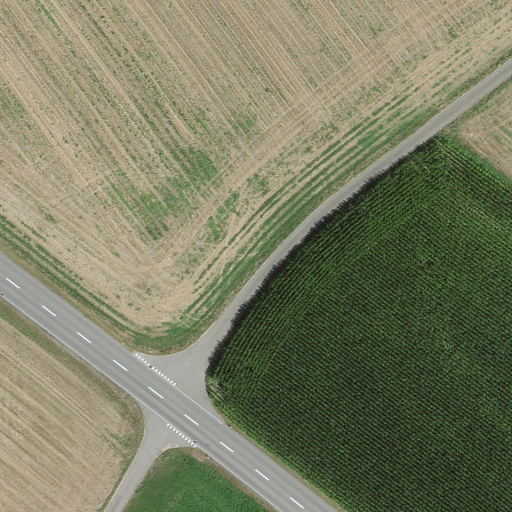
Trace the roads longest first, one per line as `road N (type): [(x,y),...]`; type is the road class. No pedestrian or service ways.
road 1 (track): [(112,511),(182,375),(289,244),(511,66)]
road 2 (tertiary): [(306,511),(0,273)]
